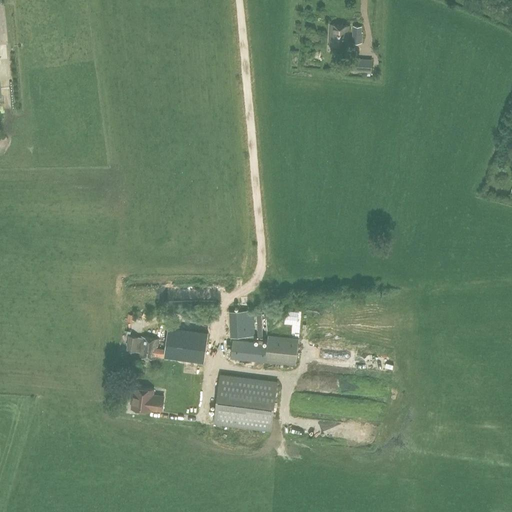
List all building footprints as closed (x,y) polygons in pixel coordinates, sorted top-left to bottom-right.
[(348,45),(349,25),(331,24),(330,44),(348,45)] [(353,26),(352,42),(362,43),(362,32),(361,32),(361,26),(353,26)] [(321,43),(322,34),(306,33),(305,42),(321,43)] [(372,59),(352,57),(351,70),(363,71),(362,73),(370,74),(370,72),(371,72),(372,59)] [(230,311),(230,317),(227,317),(228,323),(231,323),(231,337),(254,335),(253,310),(230,311)] [(165,349),(164,357),(204,362),(209,326),(169,320),(165,349)] [(126,349),(138,351),(141,337),(129,335),(126,349)] [(268,335),(267,344),(265,362),(269,362),(269,363),(295,366),(299,338),(268,335)] [(141,336),(141,337),(138,351),(138,356),(156,359),(156,355),(164,357),(165,349),(158,348),(159,339),(141,336)] [(265,362),(267,344),(232,340),(230,358),(265,362)] [(277,381),(220,374),(214,423),(271,430),(277,381)] [(338,377),(339,387),(350,386),(349,376),(338,377)] [(164,397),(152,395),(153,389),(135,387),(132,408),(150,410),(150,408),(162,410),(164,397)]
